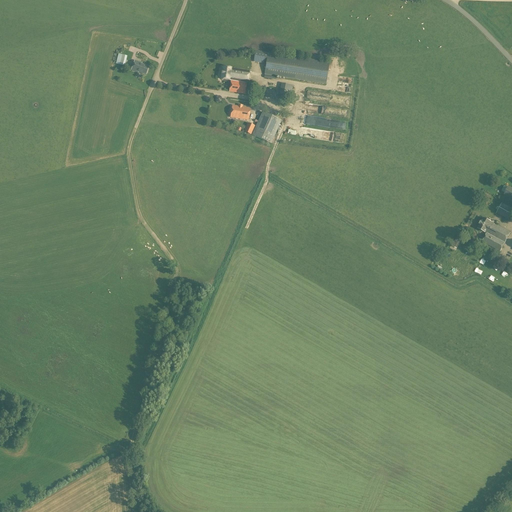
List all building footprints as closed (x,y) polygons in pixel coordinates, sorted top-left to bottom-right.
[(326,84),(329,62),(299,58),(259,52),(255,51),(253,62),(266,64),(265,74),(296,79),(326,84)] [(146,74),(149,67),(141,64),(142,63),(135,61),(132,70),(138,72),(139,72),(146,74)] [(231,81),(248,83),(250,71),(223,67),(221,79),(231,81)] [(282,85),(279,86),(280,93),(285,92),(285,89),(290,89),(290,86),(292,86),(291,81),(289,81),(290,83),(285,83),(284,80),(282,81),(282,85)] [(246,94),(248,83),(231,81),(230,92),(246,94)] [(273,99),(274,90),(265,89),(264,97),(273,99)] [(248,120),(250,109),(231,106),(230,112),(218,110),(217,115),(248,120)] [(271,144),(282,121),(263,112),(253,135),(271,144)] [(248,123),(244,132),(251,135),(255,126),(248,123)] [(511,189),(508,187),(504,194),(502,197),(506,200),(508,196),(511,198),(511,189)] [(508,219),(511,212),(511,208),(502,203),(497,213),(508,219)] [(484,218),(478,228),(487,233),(483,241),(500,251),(510,233),(493,223),(489,221),(484,218)] [(457,249),(464,237),(459,234),(452,246),(457,249)]
